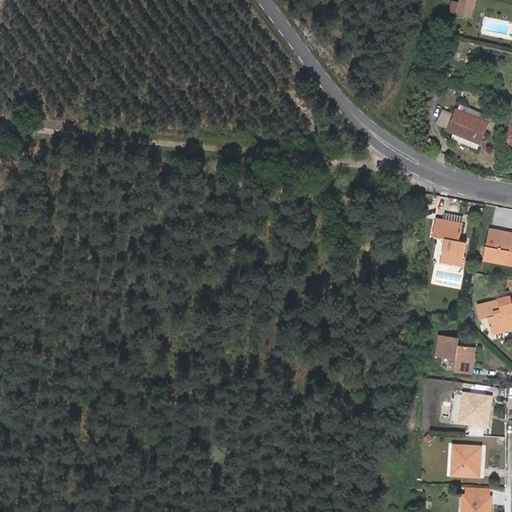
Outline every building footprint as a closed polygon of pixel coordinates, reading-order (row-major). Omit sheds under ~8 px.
[(477,0),(462,0),(458,13),(468,16),(471,8),(474,10),(477,0)] [(464,44),(446,38),(441,54),(440,56),(461,62),(466,44),(464,44)] [(463,112),(489,122),(491,117),(465,106),(463,112)] [(447,126),(453,111),(444,108),(438,123),(447,126)] [(489,122),(463,112),(457,110),(449,131),(455,133),(480,143),(489,122)] [(478,149),(480,143),(455,133),(453,138),(478,149)] [(464,217),(446,214),(445,219),(437,218),(434,236),(446,238),(442,263),(462,267),(467,242),(460,241),(464,217)] [(485,261),(507,265),(509,250),(511,250),(511,232),(492,228),(485,261)] [(485,262),(477,261),(475,270),(483,271),(485,262)] [(511,300),(511,296),(498,300),(478,306),(481,319),(489,317),(494,335),(511,330),(511,300)] [(459,338),(439,335),(436,355),(456,359),(454,371),(473,373),(477,348),(458,345),(459,338)] [(492,398),(466,393),(461,422),(488,426),(492,398)] [(482,447),(455,445),(454,474),(480,475),(482,447)] [(466,487),(465,495),(492,496),(492,489),(466,487)] [(491,511),(492,496),(465,495),(464,511),(491,511)]
